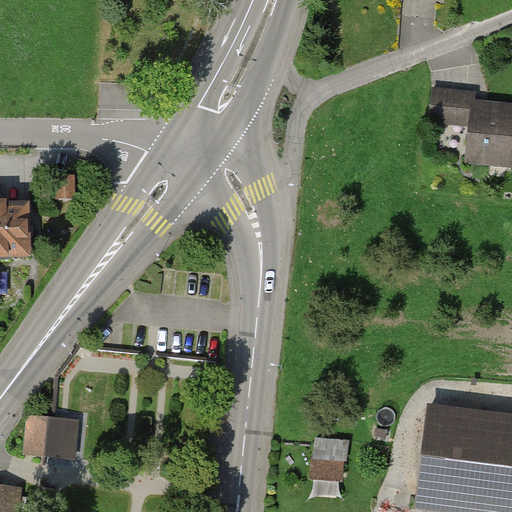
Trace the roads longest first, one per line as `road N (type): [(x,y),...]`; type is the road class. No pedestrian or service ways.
road 1 (primary): [(0,402),(185,159)]
road 2 (tertiary): [(237,511),(262,280),(253,216)]
road 3 (residential): [(315,94),(511,16)]
road 4 (residential): [(0,132),(101,134),(185,159)]
road 5 (residential): [(253,216),(285,187),(296,130),(315,94)]
road 6 (primary): [(185,159),(250,55)]
